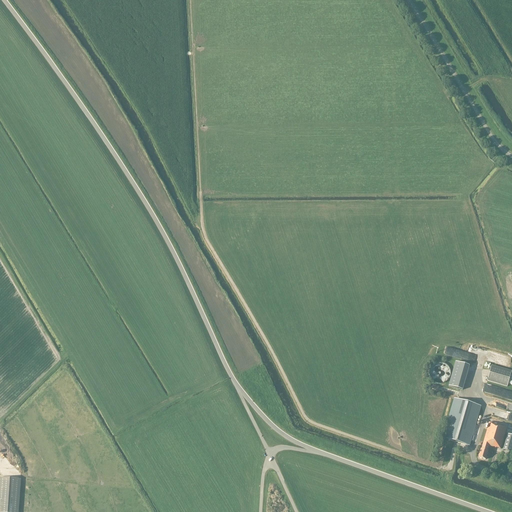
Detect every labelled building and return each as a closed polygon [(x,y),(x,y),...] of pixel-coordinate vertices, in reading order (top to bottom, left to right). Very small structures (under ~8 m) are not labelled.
[(476,360),(478,354),(450,345),(448,351),(460,355),(459,357),(467,360),(466,363),(470,364),(472,359),(476,360)] [(442,363),(440,362),(437,363),(434,364),(432,366),(430,368),(429,370),(429,373),(429,376),(430,379),(432,381),(434,383),(437,384),(440,384),(442,384),(445,383),(447,381),(449,379),(450,376),(450,373),(450,370),(449,368),(447,366),(445,364),(442,363)] [(469,366),(455,362),(449,386),(462,390),(469,366)] [(511,372),(492,366),(487,381),(507,387),(511,372)] [(468,446),(480,406),(455,399),(443,438),(468,446)] [(485,460),(489,446),(500,449),(506,428),(502,427),(502,426),(489,423),(478,458),(485,460)] [(8,434),(18,455),(24,452),(14,431),(8,434)] [(511,447),(511,437),(507,436),(503,450),(511,452),(511,447)] [(0,478),(0,511),(18,511),(21,480),(0,478)]
